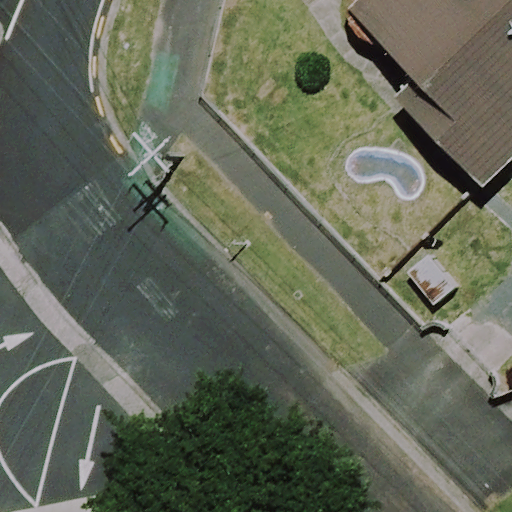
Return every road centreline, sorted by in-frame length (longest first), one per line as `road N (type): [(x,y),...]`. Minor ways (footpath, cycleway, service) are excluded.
road 1 (residential): [(116,246),(368,511)]
road 2 (primary): [(75,0),(55,128),(64,165),(116,246)]
